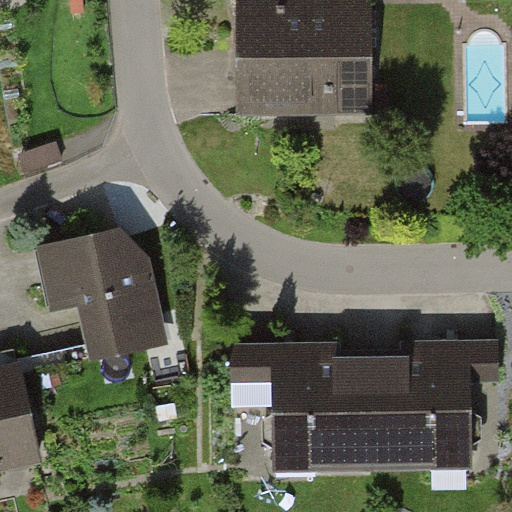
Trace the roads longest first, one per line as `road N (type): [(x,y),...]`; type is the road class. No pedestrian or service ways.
road 1 (residential): [(149,141),(201,217),(280,270),(393,283),(511,279)]
road 2 (residential): [(149,141),(0,206)]
road 3 (residential): [(134,0),(149,141)]
